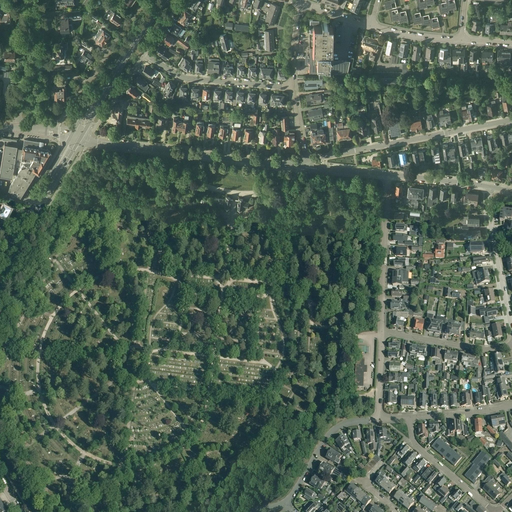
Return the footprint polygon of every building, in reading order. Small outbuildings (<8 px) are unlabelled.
[(201,9),(202,6),(193,0),(189,0),(187,4),(194,9),(197,5),(198,5),(197,6),(201,9)] [(255,0),(254,5),(253,8),(255,9),(256,8),(259,9),(259,7),(260,7),(261,0),(255,0)] [(392,8),(391,3),(395,2),(395,0),(391,0),(384,2),(386,10),(392,8)] [(427,5),(426,1),(420,2),(419,0),(417,0),(419,9),(427,7),(427,5)] [(446,0),(448,6),(449,10),(456,8),(455,2),(450,4),(448,0),(446,0)] [(265,6),(265,8),(278,13),(280,7),(270,3),(269,8),(268,8),(268,7),(265,6)] [(360,6),(353,3),(350,9),(358,12),(360,6)] [(449,10),(448,6),(442,8),(441,3),(439,4),(441,14),(449,12),(449,10)] [(11,6),(0,6),(0,21),(8,21),(8,25),(12,24),(11,6)] [(266,15),(276,19),(278,13),(265,8),(264,10),(266,11),(267,10),(268,11),(266,15)] [(107,19),(108,18),(110,19),(111,20),(111,21),(113,22),(114,22),(117,24),(118,23),(120,21),(122,18),(119,16),(120,15),(117,13),(116,14),(114,13),(109,9),(107,11),(103,17),(107,19)] [(181,14),(187,19),(188,18),(190,19),(192,15),(190,14),(191,14),(190,13),(190,12),(188,12),(184,9),(184,10),(183,10),(182,11),(182,12),(181,14)] [(60,20),(60,25),(58,25),(57,26),(57,28),(58,29),(61,29),(61,33),(61,35),(63,36),(64,36),(65,35),(65,32),(69,32),(69,30),(71,30),(72,29),(71,25),(70,25),(68,25),(68,20),(76,19),(80,18),(80,11),(74,12),(68,12),(68,13),(67,13),(68,16),(68,18),(64,18),(64,20),(60,20)] [(96,22),(101,25),(102,22),(98,19),(87,11),(84,14),(87,16),(88,16),(96,22)] [(399,20),(398,14),(393,15),(392,11),(389,11),(392,21),(399,20)] [(401,16),(400,12),(398,13),(398,14),(399,20),(400,23),(408,21),(407,16),(407,15),(401,16)] [(186,19),(187,19),(181,14),(179,17),(178,17),(177,18),(178,19),(177,19),(181,22),(182,23),(183,24),(184,24),(186,25),(188,21),(186,19)] [(422,23),(421,17),(415,18),(414,14),(412,14),(414,24),(422,23)] [(276,19),(266,15),(265,19),(261,18),(260,21),(264,22),(265,22),(274,25),(276,19)] [(490,20),(490,24),(486,23),(485,31),(493,32),(494,21),(497,21),(498,15),(493,15),(492,20),(490,20)] [(421,16),(421,17),(422,23),(423,27),(431,25),(430,19),(429,19),(424,20),(423,16),(421,16)] [(430,19),(431,25),(432,29),(440,27),(438,21),(433,22),(432,18),(430,19)] [(472,28),(480,29),(480,20),(473,20),(472,28)] [(330,61),(330,56),(331,26),(328,26),(328,23),(322,22),(322,25),(314,25),(313,48),(310,48),(309,58),(308,58),(308,62),(309,62),(309,73),(347,74),(349,61),(330,61)] [(170,29),(176,34),(181,37),(185,31),(181,27),(174,23),(170,29)] [(96,33),(106,40),(107,39),(107,38),(108,38),(110,36),(109,35),(110,35),(106,33),(107,32),(104,30),(104,31),(103,30),(103,31),(101,29),(99,28),(96,33)] [(92,38),(94,39),(96,41),(96,42),(98,44),(99,43),(102,45),(103,45),(105,43),(104,43),(104,42),(105,42),(106,40),(96,33),(92,38)] [(167,34),(163,40),(171,46),(175,40),(172,39),(173,38),(167,34)] [(220,36),(221,40),(224,50),(230,48),(226,34),(220,36)] [(179,38),(177,41),(187,48),(189,45),(179,38)] [(367,50),(368,47),(371,39),(367,38),(366,38),(365,38),(364,41),(363,41),(361,45),(366,47),(364,52),(366,53),(367,50)] [(81,39),(79,42),(86,47),(87,47),(88,45),(81,39)] [(371,51),(372,49),(374,49),(375,50),(376,47),(375,47),(377,42),(374,41),(374,40),(371,39),(368,47),(367,50),(371,51)] [(386,53),(393,54),(396,42),(388,40),(386,53)] [(399,55),(407,57),(409,44),(401,43),(399,55)] [(413,58),(419,59),(421,46),(414,45),(413,58)] [(67,46),(64,46),(58,46),(58,48),(55,48),(55,49),(54,49),(55,49),(55,50),(54,50),(54,51),(55,51),(55,52),(54,52),(54,54),(55,55),(55,58),(63,57),(65,57),(65,54),(64,54),(64,50),(67,50),(67,46)] [(169,53),(166,51),(159,46),(157,49),(156,48),(156,50),(156,51),(155,51),(162,56),(161,57),(165,60),(169,53)] [(86,47),(79,59),(81,61),(82,61),(83,60),(89,64),(94,56),(92,55),(93,53),(92,52),(92,51),(87,47),(86,47)] [(427,47),(426,56),(426,60),(430,61),(433,61),(433,58),(434,48),(427,47)] [(450,53),(448,53),(448,49),(441,48),(440,53),(439,53),(439,57),(439,61),(450,62),(450,53)] [(1,51),(1,53),(0,53),(0,59),(5,59),(5,60),(8,61),(8,60),(14,60),(14,51),(1,51)] [(187,70),(190,65),(191,65),(191,61),(189,60),(188,61),(183,57),(178,65),(180,66),(181,67),(180,67),(183,69),(183,68),(184,69),(186,71),(186,70),(187,70)] [(219,59),(208,58),(207,71),(218,72),(219,59)] [(231,73),(232,74),(233,67),(228,66),(228,64),(225,64),(225,59),(222,59),(221,66),(225,66),(224,73),(225,73),(225,74),(230,74),(231,73)] [(267,68),(266,68),(265,76),(268,77),(269,77),(270,77),(271,77),(272,68),(273,68),(273,65),(267,65),(267,68)] [(149,76),(151,77),(154,72),(152,71),(153,70),(150,68),(149,69),(145,66),(144,68),(143,68),(142,70),(142,71),(145,74),(145,75),(146,75),(147,75),(148,76),(149,76)] [(358,72),(354,71),(355,68),(353,67),(351,75),(360,77),(361,69),(359,68),(358,72)] [(278,78),(284,79),(284,78),(286,78),(286,71),(281,71),(282,68),(278,68),(277,77),(279,77),(278,78)] [(148,83),(146,82),(144,80),(141,78),(141,79),(137,76),(135,78),(134,78),(133,79),(134,80),(133,81),(137,84),(138,85),(139,85),(140,86),(140,88),(145,91),(148,86),(146,85),(148,83)] [(317,85),(322,85),(322,80),(317,80),(317,79),(305,80),(305,89),(318,88),(317,85)] [(59,98),(59,97),(62,97),(62,98),(63,99),(65,99),(66,98),(66,92),(68,92),(68,88),(66,88),(66,86),(66,81),(54,81),(54,86),(52,86),(52,98),(55,98),(59,98)] [(174,93),(170,91),(174,84),(172,83),(172,82),(170,81),(169,81),(166,85),(165,87),(164,88),(165,88),(163,92),(169,96),(166,102),(170,103),(174,93)] [(182,98),(186,98),(186,87),(183,87),(183,86),(181,86),(181,87),(180,87),(180,90),(178,90),(178,98),(182,98)] [(134,97),(136,98),(140,93),(137,92),(138,91),(135,89),(134,89),(131,87),(129,89),(128,89),(128,91),(127,92),(134,97)] [(231,102),(234,102),(234,99),(231,99),(232,91),(229,91),(228,90),(227,90),(226,91),(225,95),(224,96),(224,97),(225,98),(225,99),(225,101),(222,101),(221,110),(225,110),(226,101),(231,102)] [(236,106),(236,102),(242,103),(243,92),(240,92),(240,91),(238,91),(237,91),(236,96),(236,98),(236,99),(236,100),(234,99),(234,102),(233,105),(236,106)] [(151,98),(144,93),(142,96),(149,101),(151,98)] [(323,93),(320,93),(306,95),(307,104),(321,102),(324,102),(323,93)] [(508,109),(511,108),(509,96),(506,97),(507,100),(503,101),(505,111),(508,110),(508,109)] [(124,106),(126,106),(127,101),(127,100),(121,99),(120,105),(117,105),(117,108),(116,108),(115,114),(113,113),(112,122),(113,122),(114,123),(116,123),(116,122),(120,123),(121,114),(122,105),(124,105),(124,106)] [(492,105),(487,106),(488,114),(498,112),(496,104),(495,104),(495,100),(492,101),(492,105)] [(475,116),(477,116),(476,112),(474,112),(473,106),(466,108),(466,105),(462,106),(462,109),(464,119),(470,117),(470,118),(471,118),(471,119),(474,118),(474,117),(475,117),(475,116)] [(313,118),(314,120),(318,120),(317,117),(323,116),(321,108),(308,111),(310,119),(312,118),(312,119),(313,119),(313,118)] [(410,130),(422,128),(420,118),(422,118),(421,110),(418,110),(419,115),(417,116),(415,117),(415,119),(414,117),(411,118),(411,120),(412,125),(409,126),(410,130)] [(451,122),(454,122),(453,118),(451,118),(450,113),(443,114),(443,110),(439,111),(440,114),(440,115),(442,124),(451,123),(451,122)] [(425,111),(421,112),(423,119),(427,118),(428,123),(425,123),(426,127),(428,127),(433,126),(432,126),(435,125),(433,117),(432,117),(431,113),(426,114),(425,111)] [(135,116),(134,126),(135,126),(135,127),(138,127),(138,126),(139,127),(139,126),(141,127),(142,127),(144,117),(144,114),(141,114),(135,113),(134,116),(135,116)] [(156,129),(163,130),(164,122),(167,123),(169,114),(164,113),(163,119),(156,118),(156,125),(156,129)] [(134,126),(135,116),(134,116),(127,115),(126,124),(130,124),(130,126),(134,126)] [(144,117),(142,127),(145,128),(146,126),(149,127),(150,118),(144,117)] [(378,117),(371,118),(373,127),(374,127),(375,131),(376,131),(377,132),(380,131),(380,130),(381,130),(379,119),(378,119),(378,117)] [(179,130),(181,119),(174,118),(172,129),(173,131),(176,131),(177,130),(179,130)] [(401,132),(406,131),(404,122),(400,123),(399,118),(395,119),(396,121),(389,122),(391,129),(388,129),(389,133),(392,133),(392,134),(401,132)] [(181,119),(179,130),(182,130),(183,132),(185,133),(187,131),(188,120),(181,119)] [(360,134),(361,134),(362,134),(362,135),(363,135),(364,134),(365,133),(366,133),(365,130),(366,129),(365,124),(364,124),(363,121),(362,122),(361,120),(358,120),(358,122),(357,123),(357,124),(356,124),(357,130),(359,130),(360,134)] [(204,122),(201,122),(197,121),(197,124),(195,133),(196,133),(196,134),(198,134),(199,133),(202,134),(203,128),(204,124),(204,122)] [(210,135),(213,135),(214,129),(215,130),(215,126),(215,124),(208,123),(208,125),(207,134),(208,135),(210,135)] [(266,142),(267,131),(268,124),(264,123),(263,131),(260,131),(260,134),(259,134),(258,135),(258,136),(259,137),(259,142),(266,142)] [(336,124),(337,127),(337,130),(338,135),(336,135),(337,138),(338,138),(344,138),(342,125),(342,123),(336,124)] [(223,136),(226,137),(226,131),(227,131),(228,128),(227,128),(228,126),(221,125),(220,127),(219,136),(220,136),(220,137),(223,137),(223,136)] [(346,125),(342,125),(344,138),(347,137),(347,140),(351,139),(350,137),(351,137),(350,130),(350,128),(349,128),(348,126),(346,126),(346,125)] [(240,127),(233,126),(233,128),(232,128),(231,138),(232,138),(233,139),(234,139),(235,138),(238,138),(239,132),(239,133),(240,129),(240,127)] [(247,139),(250,140),(251,134),(252,134),(252,131),(252,128),(245,128),(245,130),(244,139),(245,140),(246,140),(247,140),(247,139)] [(289,133),(288,128),(281,128),(282,130),(282,135),(284,135),(284,143),(286,143),(286,144),(287,144),(288,144),(289,144),(290,144),(291,144),(290,143),(293,143),(293,139),(294,139),(294,133),(290,133),(289,135),(288,135),(288,133),(289,133)] [(317,129),(318,133),(318,142),(324,142),(324,143),(328,143),(327,137),(324,137),(324,134),(323,134),(323,129),(317,129)] [(510,144),(511,143),(511,135),(511,132),(506,133),(506,132),(501,133),(500,134),(500,138),(502,137),(503,143),(508,142),(510,141),(510,144)] [(492,135),(488,136),(488,138),(490,148),(491,150),(498,149),(497,147),(498,147),(497,142),(496,142),(495,137),(492,138),(492,135)] [(486,148),(483,149),(481,137),(471,139),(473,149),(474,149),(474,151),(481,150),(482,155),(487,154),(486,148)] [(17,145),(4,143),(0,171),(0,175),(12,177),(14,166),(20,167),(18,171),(19,171),(18,172),(18,171),(7,189),(14,194),(12,196),(15,197),(16,195),(20,197),(33,175),(35,171),(39,173),(51,153),(50,151),(51,151),(49,150),(47,151),(47,150),(47,151),(42,150),(43,148),(41,147),(39,147),(39,142),(24,139),(23,148),(17,147),(17,145)] [(462,156),(468,155),(468,152),(469,152),(468,148),(467,148),(466,143),(464,143),(463,143),(463,141),(459,141),(459,144),(461,154),(462,156)] [(445,160),(455,158),(455,156),(454,146),(448,147),(448,146),(447,144),(443,145),(444,147),(443,147),(445,157),(445,160)] [(438,147),(436,147),(436,146),(431,147),(432,152),(434,152),(435,156),(432,156),(433,162),(440,161),(438,147)] [(416,165),(425,163),(425,161),(424,155),(426,155),(425,151),(423,151),(423,150),(417,152),(417,151),(417,150),(413,150),(413,152),(415,163),(416,165)] [(402,164),(408,163),(408,161),(408,157),(407,157),(406,152),(399,153),(400,158),(401,162),(402,164)] [(390,167),(397,166),(396,163),(397,163),(396,160),(395,160),(394,155),(392,155),(391,154),(388,155),(388,156),(389,165),(390,165),(390,167)] [(385,161),(385,158),(383,158),(382,156),(377,157),(373,158),(374,164),(378,163),(379,165),(384,164),(383,161),(385,161)] [(481,168),(480,168),(479,167),(474,168),(475,172),(478,171),(479,169),(479,170),(478,176),(486,177),(487,170),(487,168),(482,168),(482,170),(481,170),(481,168)] [(492,177),(501,178),(502,171),(501,171),(501,168),(494,167),(494,170),(493,169),(493,171),(492,171),(492,173),(493,173),(492,177)] [(415,202),(416,188),(413,187),(410,186),(410,187),(409,187),(409,191),(408,191),(408,194),(409,194),(408,196),(412,196),(412,201),(412,202),(415,202)] [(419,188),(416,188),(415,202),(414,204),(418,205),(418,202),(417,202),(418,197),(422,197),(425,197),(426,192),(423,192),(423,189),(422,189),(423,188),(419,187),(419,188)] [(436,189),(430,188),(429,196),(428,196),(427,205),(432,206),(432,201),(437,202),(437,195),(435,195),(436,189)] [(471,202),(472,193),(466,192),(465,196),(461,196),(460,204),(465,204),(465,201),(471,202)] [(226,199),(218,198),(218,204),(225,205),(224,208),(228,208),(230,197),(226,197),(226,199)] [(238,199),(237,210),(241,210),(241,208),(248,209),(249,203),(242,202),(243,199),(238,199)] [(0,221),(3,223),(4,221),(5,221),(5,220),(6,221),(7,218),(6,218),(8,216),(8,217),(11,211),(4,207),(3,208),(0,206),(0,221)] [(506,220),(506,219),(507,219),(507,218),(511,219),(511,215),(511,211),(501,210),(499,221),(504,222),(504,219),(504,220),(505,220),(506,220)] [(479,218),(468,218),(468,216),(463,216),(463,224),(479,224),(479,218)] [(509,226),(507,226),(507,227),(503,227),(502,234),(511,235),(511,223),(510,223),(510,226),(509,226)] [(473,237),(481,236),(480,230),(472,231),(472,230),(468,231),(469,234),(466,234),(467,240),(473,239),(473,237)] [(482,246),(483,246),(483,244),(476,244),(476,243),(468,243),(468,244),(469,244),(469,247),(468,247),(468,248),(471,248),(471,254),(476,254),(476,253),(483,253),(483,251),(484,251),(484,247),(482,247),(482,246)] [(444,250),(444,246),(437,245),(436,249),(436,255),(444,255),(444,250)] [(406,257),(407,256),(409,256),(410,251),(407,251),(407,249),(403,248),(403,249),(397,249),(397,252),(396,252),(395,255),(397,255),(397,256),(406,257)] [(478,259),(475,259),(472,259),(473,265),(476,264),(476,266),(482,266),(482,264),(486,263),(485,257),(478,258),(478,259)] [(397,258),(397,261),(394,261),(394,263),(394,264),(394,266),(394,267),(402,268),(402,267),(405,268),(405,266),(408,266),(409,262),(406,262),(406,259),(397,258)] [(393,273),(393,279),(408,280),(409,277),(409,271),(399,270),(397,273),(393,273)] [(478,278),(488,276),(487,270),(480,272),(480,271),(474,272),(474,275),(477,274),(478,278)] [(490,282),(488,276),(478,278),(475,279),(477,286),(483,284),(490,282)] [(408,283),(408,280),(393,279),(393,286),(399,286),(399,290),(404,290),(404,286),(402,286),(402,283),(408,283)] [(486,298),(483,299),(480,300),(480,302),(482,301),(483,305),(495,303),(494,297),(486,298)] [(488,310),(483,311),(479,312),(480,317),(487,316),(488,318),(489,321),(493,320),(492,317),(497,316),(496,310),(488,312),(488,310)] [(397,313),(396,313),(393,313),(393,318),(395,319),(394,325),(399,326),(403,327),(404,322),(399,322),(400,320),(401,318),(407,319),(408,313),(397,313)] [(433,332),(434,332),(437,317),(436,320),(433,320),(433,316),(427,314),(426,322),(429,323),(428,331),(429,331),(429,332),(433,333),(433,332)] [(446,319),(437,317),(434,332),(435,332),(435,333),(439,334),(439,333),(441,333),(442,325),(445,325),(446,319)] [(418,330),(422,330),(424,324),(423,324),(424,320),(415,318),(413,329),(418,330)] [(453,336),(454,326),(451,325),(451,321),(446,320),(445,327),(448,328),(447,334),(453,336)] [(454,326),(453,336),(459,337),(460,330),(465,331),(465,323),(461,322),(461,324),(459,324),(459,323),(456,323),(455,323),(454,326)] [(471,331),(470,338),(473,339),(473,338),(480,339),(481,333),(477,333),(477,332),(474,331),(474,332),(471,331)] [(416,359),(417,356),(418,348),(415,347),(415,346),(412,345),(412,347),(411,346),(410,356),(414,356),(414,358),(416,359)] [(426,349),(418,348),(417,356),(426,357),(427,353),(425,353),(426,349)] [(436,365),(441,365),(442,359),(439,359),(439,352),(432,351),(432,361),(436,361),(436,365)] [(453,365),(453,362),(457,363),(458,355),(452,353),(450,366),(449,369),(453,369),(454,369),(454,366),(454,365),(453,365)] [(468,364),(467,366),(470,367),(477,368),(477,365),(478,366),(479,361),(475,360),(476,357),(469,356),(468,364)] [(363,388),(364,381),(364,373),(367,374),(367,366),(364,366),(365,359),(356,359),(355,387),(363,388)] [(503,367),(494,369),(491,369),(491,373),(494,372),(494,375),(495,378),(503,377),(502,374),(504,373),(503,367)] [(389,382),(401,382),(404,382),(404,378),(409,379),(409,374),(402,373),(402,376),(389,375),(389,382)] [(505,385),(499,387),(496,387),(497,394),(500,393),(507,392),(505,385)] [(481,394),(480,394),(474,395),(474,398),(475,405),(481,404),(480,402),(483,402),(484,400),(483,397),(486,397),(485,387),(480,387),(481,394)] [(473,401),(472,399),(472,391),(469,392),(469,396),(462,396),(463,406),(471,406),(470,402),(473,401)] [(397,396),(393,396),(393,394),(388,394),(388,397),(387,404),(393,405),(393,403),(397,403),(397,396)] [(456,433),(456,423),(450,423),(450,429),(449,429),(450,431),(447,431),(447,437),(450,436),(450,435),(454,435),(453,433),(456,433)] [(467,427),(463,427),(463,423),(456,423),(456,433),(461,433),(461,435),(463,434),(463,435),(463,436),(464,435),(464,437),(468,436),(467,427)] [(438,424),(429,425),(430,434),(437,433),(439,433),(438,424)] [(422,438),(428,438),(428,430),(425,430),(425,426),(418,427),(419,436),(422,436),(422,438)] [(486,428),(494,437),(496,435),(489,426),(486,428)] [(381,442),(383,442),(385,443),(390,443),(390,434),(386,434),(386,431),(379,431),(380,439),(381,442)] [(354,440),(361,440),(360,433),(357,433),(357,432),(351,432),(351,438),(353,437),(354,440)] [(374,443),(374,439),(373,432),(367,432),(368,440),(371,440),(371,451),(375,451),(376,444),(374,444),(374,443)] [(349,449),(351,448),(349,445),(344,437),(343,438),(342,437),(341,439),(340,440),(350,455),(352,453),(349,449)] [(438,452),(445,444),(439,439),(432,447),(438,452)] [(348,456),(350,455),(340,440),(339,440),(338,440),(337,441),(337,442),(336,443),(341,450),(345,455),(347,457),(348,456)] [(443,457),(450,449),(445,444),(438,452),(443,457)] [(397,455),(401,458),(403,456),(408,450),(408,449),(406,448),(404,446),(399,453),(397,455)] [(450,449),(443,457),(449,462),(456,454),(450,449)] [(331,451),(328,455),(339,461),(340,462),(341,462),(339,461),(341,457),(339,456),(339,455),(331,451)] [(477,458),(485,465),(491,459),(482,452),(477,458)] [(408,467),(409,465),(411,463),(416,457),(415,456),(416,456),(414,454),(414,455),(412,453),(408,458),(406,457),(402,462),(408,467)] [(462,458),(456,454),(449,462),(455,467),(462,458)] [(340,462),(339,461),(328,455),(326,459),(334,463),(338,465),(340,462)] [(474,465),(481,470),(485,465),(477,458),(472,464),(474,465)] [(413,469),(418,473),(426,464),(421,460),(415,466),(415,467),(413,469)] [(495,460),(493,462),(499,469),(501,466),(495,460)] [(339,479),(340,477),(334,473),(334,472),(333,472),(334,471),(331,469),(323,464),(321,467),(324,469),(329,472),(329,473),(339,479)] [(336,468),(338,469),(342,472),(345,474),(347,470),(338,465),(336,468)] [(481,470),(474,465),(470,470),(478,477),(483,472),(481,470)] [(327,477),(332,480),(333,478),(338,481),(339,479),(329,473),(329,472),(324,469),(321,467),(319,472),(327,477)] [(403,477),(404,476),(404,475),(409,470),(405,467),(399,474),(403,477)] [(425,480),(432,472),(431,471),(427,468),(421,476),(424,479),(425,480)] [(478,477),(470,470),(465,476),(474,485),(476,482),(475,481),(478,477)] [(380,487),(385,480),(383,478),(385,476),(380,472),(376,477),(379,479),(375,483),(380,487)] [(433,473),(432,472),(425,480),(426,481),(429,484),(436,476),(433,473)] [(501,481),(507,486),(511,483),(509,480),(506,476),(506,477),(503,474),(499,478),(502,481),(501,481)] [(313,481),(323,487),(325,483),(323,482),(323,481),(315,477),(313,481)] [(436,488),(439,490),(440,488),(441,488),(446,482),(442,478),(436,484),(437,485),(435,487),(436,488)] [(385,480),(380,487),(384,491),(390,484),(387,482),(388,481),(386,479),(385,480)] [(328,490),(326,489),(323,487),(313,481),(310,485),(318,490),(318,489),(323,492),(324,491),(327,492),(328,490)] [(492,481),(489,483),(483,489),(494,500),(500,494),(497,491),(499,488),(492,481)] [(390,484),(384,491),(389,495),(396,487),(395,487),(394,488),(392,486),(393,485),(391,483),(390,484)] [(351,497),(357,489),(353,485),(350,489),(348,487),(344,492),(351,497)] [(429,485),(422,492),(424,494),(431,486),(429,485)] [(443,488),(439,494),(444,499),(449,493),(443,488)] [(357,489),(351,497),(352,496),(355,498),(354,499),(356,501),(356,500),(362,493),(360,491),(361,491),(358,489),(358,490),(357,489)] [(304,496),(311,500),(313,497),(315,498),(316,496),(314,494),(311,492),(311,493),(308,491),(306,493),(305,493),(304,495),(305,495),(304,496)] [(404,496),(402,494),(402,493),(400,491),(394,499),(399,503),(404,496)] [(449,498),(454,503),(450,508),(453,511),(454,509),(459,504),(459,503),(457,502),(460,498),(459,497),(461,495),(459,493),(459,492),(458,491),(457,491),(452,497),(451,496),(449,498)] [(360,504),(361,504),(367,497),(362,493),(356,500),(359,502),(358,503),(360,504)] [(404,507),(409,500),(406,498),(407,497),(405,495),(404,496),(399,503),(404,507)] [(409,500),(404,507),(408,511),(414,503),(413,504),(411,502),(414,498),(412,496),(409,500)] [(371,501),(367,497),(361,504),(364,506),(363,507),(363,506),(361,509),(363,510),(371,501)] [(430,511),(431,511),(432,511),(436,507),(423,497),(419,502),(427,508),(426,510),(428,511),(430,511)]
